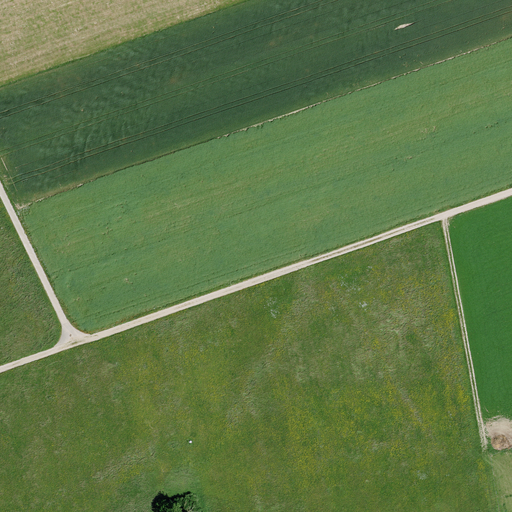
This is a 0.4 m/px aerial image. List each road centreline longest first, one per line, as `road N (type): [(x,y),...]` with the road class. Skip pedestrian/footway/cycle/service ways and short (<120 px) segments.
road 1 (track): [(0,369),(511,191)]
road 2 (track): [(0,188),(79,342)]
